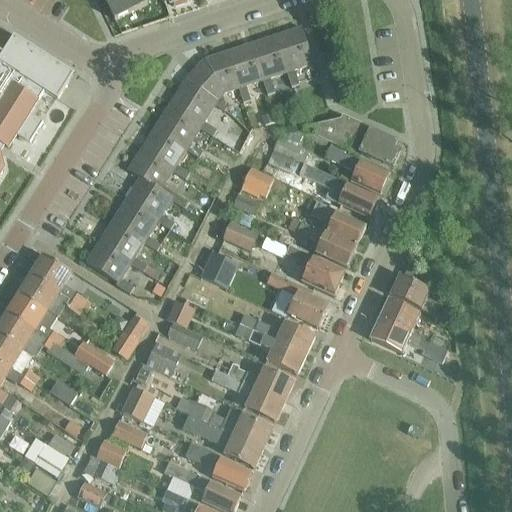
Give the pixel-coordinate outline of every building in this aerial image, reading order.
[(104,0),(115,23),(148,7),(144,0),(104,0)] [(168,0),(170,7),(173,6),(175,10),(186,6),(185,2),(190,0),(168,0)] [(290,73),(287,76),(291,90),(299,87),(294,73),(314,67),(302,30),(279,38),(290,73)] [(0,179),(4,172),(1,155),(0,155),(0,147),(1,146),(8,150),(8,151),(17,137),(30,145),(43,124),(30,116),(44,93),(58,102),(68,85),(65,83),(71,74),(65,70),(14,37),(4,54),(0,51),(0,179)] [(266,81),(263,84),(267,98),(276,95),(271,81),(287,76),(290,73),(279,38),(254,46),(266,81)] [(241,90),(238,92),(242,106),(250,104),(246,89),(263,84),(266,81),(254,46),(229,55),(241,90)] [(213,100),(210,105),(214,108),(224,115),(225,114),(227,112),(222,97),(238,92),(241,90),(229,55),(205,62),(217,99),(213,100)] [(182,87),(182,88),(210,105),(213,100),(217,99),(205,62),(205,63),(182,87)] [(182,88),(169,108),(200,128),(199,132),(212,141),(217,133),(204,125),(214,108),(210,105),(182,88)] [(169,108),(156,129),(188,149),(186,153),(199,162),(204,154),(190,146),(199,132),(200,128),(169,108)] [(362,156),(392,170),(399,155),(394,153),(397,146),(383,140),(384,137),(344,118),(342,122),(312,130),(307,131),(307,135),(356,158),(362,156)] [(156,129),(143,150),(175,170),(173,174),(186,182),(190,175),(177,167),(186,153),(188,149),(156,129)] [(274,154),(301,167),(302,166),(304,167),(309,154),(298,148),(303,133),(285,136),(283,141),(279,140),(273,153),(274,154)] [(129,173),(141,181),(173,201),(173,204),(185,212),(189,205),(164,189),(173,174),(175,170),(143,150),(129,173)] [(351,185),(380,198),(389,178),(330,151),(325,161),(355,175),(351,185)] [(301,167),(274,154),(268,167),(292,177),(293,175),(297,177),(301,167)] [(251,170),(241,193),(258,200),(259,198),(264,200),(273,179),(251,170)] [(324,179),(319,189),(343,200),(339,210),(370,224),(379,205),(324,179)] [(141,181),(128,202),(160,222),(158,226),(171,234),(175,227),(163,219),(173,204),(173,201),(141,181)] [(239,196),(234,208),(256,218),(258,214),(259,215),(263,206),(239,196)] [(128,202),(115,222),(146,243),(145,247),(158,255),(163,248),(150,240),(158,226),(160,222),(128,202)] [(331,227),(326,237),(356,251),(365,231),(341,220),(343,218),(316,206),(311,218),(331,227)] [(115,222),(100,245),(133,266),(132,268),(155,283),(159,276),(136,262),(145,247),(146,243),(115,222)] [(230,224),(223,242),(250,254),(258,236),(230,224)] [(356,251),(326,237),(301,226),(296,236),(320,247),(316,257),(346,271),(356,251)] [(133,266),(100,245),(86,266),(118,287),(116,289),(131,298),(135,291),(122,283),(132,268),(133,266)] [(285,257),(303,265),(304,263),(311,266),(301,286),(333,300),(343,278),(328,271),(330,268),(289,249),(285,257)] [(214,253),(209,278),(237,283),(241,259),(214,253)] [(44,259),(32,278),(84,311),(89,304),(65,288),(72,277),(44,259)] [(413,261),(410,267),(430,276),(433,270),(413,261)] [(430,276),(410,267),(403,281),(400,280),(391,299),(445,324),(450,314),(427,302),(431,294),(424,291),(431,277),(430,276)] [(287,318),(318,332),(328,310),(310,302),(313,296),(271,277),(267,287),(295,300),(287,318)] [(32,278),(19,297),(58,322),(66,309),(80,318),(84,311),(32,278)] [(186,304),(196,308),(205,312),(211,299),(192,290),(186,304)] [(19,297),(8,316),(60,349),(65,342),(50,333),(58,322),(19,297)] [(390,304),(381,322),(430,345),(434,337),(420,330),(418,335),(413,333),(420,318),(390,304)] [(170,323),(173,325),(188,332),(194,320),(200,323),(205,312),(196,308),(195,313),(178,305),(170,323)] [(8,316),(0,327),(0,337),(24,353),(33,359),(35,360),(42,348),(49,352),(47,355),(83,378),(89,368),(75,359),(60,349),(8,316)] [(134,317),(122,336),(138,346),(139,344),(138,343),(149,327),(134,317)] [(245,318),(240,328),(307,359),(316,339),(285,326),(281,335),(245,318)] [(430,345),(381,322),(371,343),(402,357),(409,342),(413,344),(412,348),(425,354),(424,358),(442,367),(448,354),(430,345)] [(188,332),(173,325),(167,338),(197,352),(203,340),(204,339),(188,332)] [(307,359),(240,328),(236,338),(271,355),(267,364),(298,378),(307,359)] [(138,346),(122,336),(112,352),(127,362),(138,346)] [(0,337),(0,365),(35,387),(40,380),(26,371),(33,359),(24,353),(0,337)] [(84,344),(75,359),(89,368),(106,378),(115,364),(84,344)] [(148,369),(142,366),(141,368),(152,373),(153,372),(171,380),(181,358),(158,347),(148,369)] [(0,365),(0,390),(6,381),(16,387),(17,385),(30,394),(35,387),(0,365)] [(141,368),(142,366),(141,366),(132,383),(145,390),(152,373),(141,368)] [(233,367),(228,379),(285,405),(294,386),(264,372),(259,381),(238,372),(239,370),(233,367)] [(285,405),(228,379),(217,374),(212,384),(250,401),(246,411),(276,425),(285,405)] [(78,396),(57,383),(50,395),(70,408),(78,396)] [(156,402),(136,392),(123,417),(144,427),(156,402)] [(182,399),(176,412),(190,418),(264,452),(273,433),(232,414),(227,423),(211,416),(212,413),(182,399)] [(0,419),(10,426),(15,419),(1,411),(2,408),(0,407),(0,419)] [(264,452),(190,418),(183,432),(227,452),(224,459),(254,473),(264,452)] [(0,419),(0,430),(1,430),(6,433),(10,426),(0,419)] [(74,421),(68,431),(82,438),(87,428),(74,421)] [(119,423),(112,437),(141,451),(148,437),(119,423)] [(76,450),(55,437),(49,447),(69,460),(76,450)] [(30,456),(34,444),(14,438),(10,450),(30,456)] [(165,456),(169,445),(154,440),(150,451),(165,456)] [(102,463),(124,473),(131,457),(109,447),(102,463)] [(185,461),(215,475),(212,482),(243,496),(253,476),(191,448),(185,461)] [(43,454),(36,466),(56,479),(63,467),(43,454)] [(122,473),(91,458),(83,473),(115,488),(122,473)] [(164,477),(169,479),(206,495),(201,506),(215,511),(236,511),(242,499),(169,466),(164,477)] [(27,484),(47,498),(56,484),(36,470),(27,484)] [(85,485),(78,500),(101,511),(104,503),(108,505),(111,498),(85,485)] [(204,511),(167,494),(163,505),(178,511),(204,511)]
